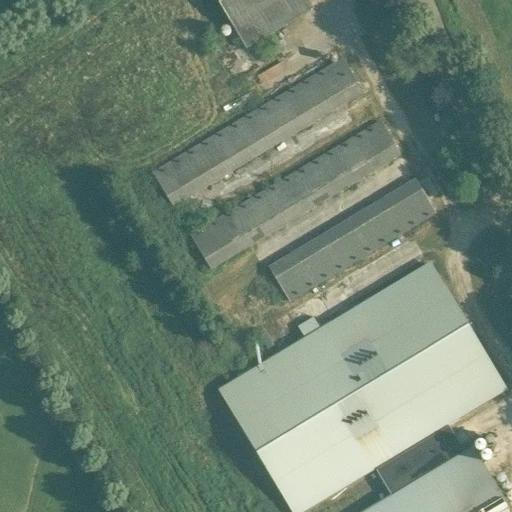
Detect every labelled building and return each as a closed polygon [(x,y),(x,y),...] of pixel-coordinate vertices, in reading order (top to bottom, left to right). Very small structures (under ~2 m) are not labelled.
[(307,0),(217,0),(247,48),(313,8),(307,0)] [(173,206),(363,91),(352,74),(353,73),(352,71),(351,71),(344,60),(154,174),(173,206)] [(210,268),(400,154),(394,143),(395,142),(393,139),(392,140),(381,122),(191,237),(210,268)] [(290,301),(436,213),(430,203),(431,202),(429,199),(428,199),(417,181),(271,269),(290,301)] [(465,453),(449,426),(504,392),(428,265),(320,330),(313,318),(297,327),(304,338),(217,390),(290,511),(305,511),(376,469),(392,496),(365,511),(511,511),(472,448),(465,453)] [(288,315),(279,319),(288,340),(297,336),(288,315)]
